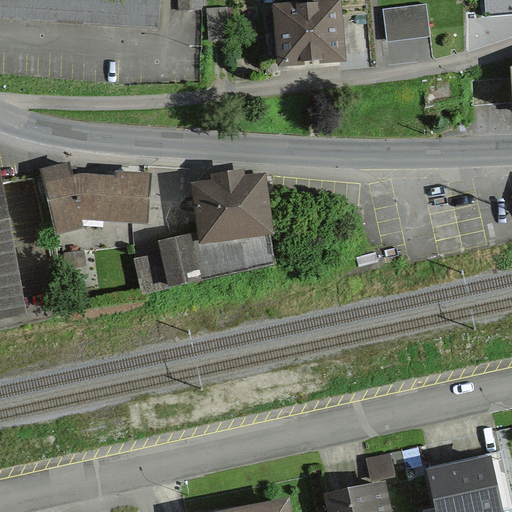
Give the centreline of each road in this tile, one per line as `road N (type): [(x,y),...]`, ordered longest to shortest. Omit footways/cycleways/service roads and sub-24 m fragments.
road 1 (residential): [(0,499),(511,385)]
road 2 (residential): [(1,115),(43,103),(131,104),(422,74),(511,53)]
road 3 (tertiary): [(1,115),(47,132),(195,146),(400,156),(511,152)]
